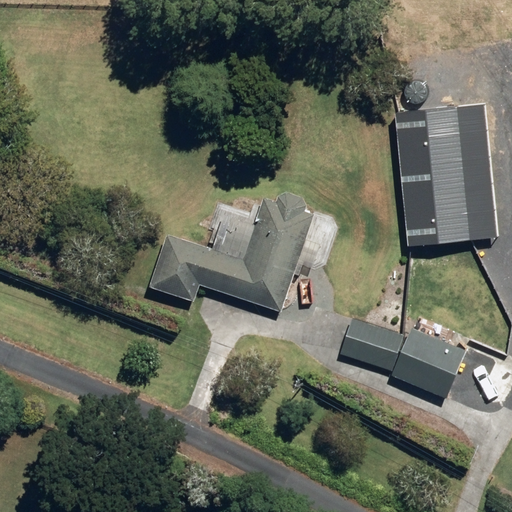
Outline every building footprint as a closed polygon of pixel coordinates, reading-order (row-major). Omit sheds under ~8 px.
[(511,43),(449,58),(502,288),(511,285),(511,43)] [(169,232),(151,285),(195,300),(200,284),(283,312),(317,213),(305,209),(307,203),(305,195),(288,189),(280,195),(277,201),(264,197),(243,257),(169,232)] [(341,354),(394,370),(405,333),(353,317),(341,354)] [(449,398),(469,350),(413,327),(393,375),(449,398)] [(511,369),(469,351),(454,386),(500,405),(511,376),(511,369)]
